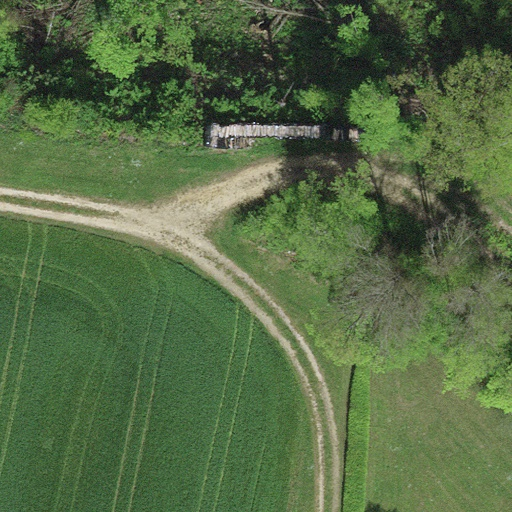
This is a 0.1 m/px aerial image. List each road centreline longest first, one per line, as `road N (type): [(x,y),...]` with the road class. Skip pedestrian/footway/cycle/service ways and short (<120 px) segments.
road 1 (track): [(326,511),(330,473),(314,390),(246,290),(146,221),(0,200)]
road 2 (track): [(166,235),(234,178),(307,154),(439,212),(511,298)]
road 3 (track): [(307,154),(429,150),(511,215)]
